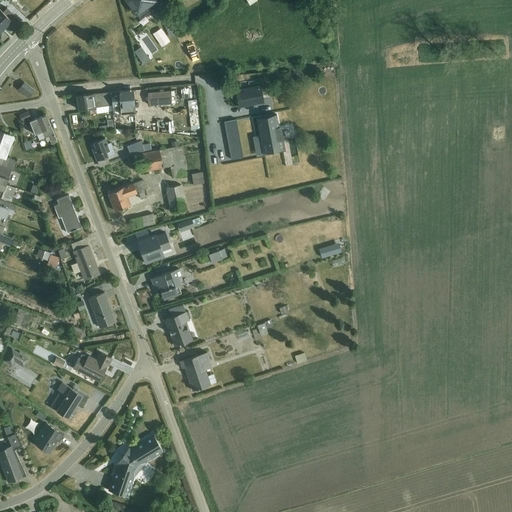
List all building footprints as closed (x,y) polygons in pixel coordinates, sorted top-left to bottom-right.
[(126,0),(140,18),(159,5),(155,0),(126,0)] [(0,11),(0,31),(15,16),(7,7),(1,13),(0,11)] [(174,29),(166,32),(169,38),(176,35),(174,29)] [(131,49),(137,63),(150,57),(147,51),(152,49),(144,30),(134,34),(139,45),(131,49)] [(24,83),(19,89),(28,96),(33,91),(24,83)] [(259,86),(236,91),(239,106),(262,102),(259,86)] [(191,88),(180,89),(181,98),(191,98),(191,88)] [(111,92),(113,111),(113,114),(135,112),(133,90),(111,92)] [(173,91),(148,93),(149,106),(171,104),(171,103),(174,103),(173,91)] [(113,111),(111,92),(85,95),(85,94),(83,94),(83,95),(76,96),(78,110),(95,107),(96,111),(106,109),(106,112),(113,111)] [(196,99),(186,100),(187,106),(188,106),(191,129),(200,128),(196,99)] [(75,110),(64,111),(65,119),(76,118),(75,110)] [(28,111),(19,115),(22,122),(31,118),(28,111)] [(276,114),(257,118),(261,145),(254,146),(256,155),(263,153),(263,155),(285,151),(281,127),(279,127),(276,114)] [(46,115),(29,121),(34,134),(36,134),(39,140),(45,138),(46,142),(49,141),(51,145),(57,142),(46,115)] [(243,158),(236,119),(223,122),(231,160),(243,158)] [(107,125),(99,126),(99,131),(108,130),(107,129),(113,128),(112,120),(106,120),(107,125)] [(0,165),(12,169),(14,170),(18,161),(6,157),(13,136),(0,131),(0,165)] [(96,147),(92,149),(97,161),(107,157),(115,154),(111,143),(107,144),(105,138),(94,142),(96,147)] [(30,140),(23,143),(26,151),(33,149),(30,140)] [(134,155),(145,152),(141,141),(127,146),(130,156),(134,155)] [(145,152),(134,155),(138,173),(170,166),(172,178),(187,175),(181,147),(145,152)] [(107,157),(97,161),(100,168),(109,164),(107,157)] [(0,172),(10,176),(12,169),(0,165),(0,172)] [(0,182),(7,185),(10,176),(0,172),(0,182)] [(202,172),(191,174),(193,184),(204,183),(202,172)] [(143,180),(108,193),(115,211),(131,206),(127,197),(137,194),(136,192),(138,192),(141,199),(146,197),(143,190),(146,189),(143,180)] [(7,185),(0,182),(0,189),(3,191),(1,198),(11,202),(15,188),(7,185)] [(43,190),(41,191),(42,194),(52,191),(49,182),(41,184),(43,190)] [(181,184),(165,187),(170,211),(186,208),(181,184)] [(58,204),(54,206),(58,218),(61,217),(67,233),(72,231),(72,232),(81,227),(69,195),(56,200),(58,204)] [(0,216),(2,217),(6,219),(10,209),(0,205),(0,216)] [(153,214),(130,219),(133,230),(155,224),(153,214)] [(191,218),(177,223),(180,232),(194,227),(191,218)] [(138,241),(149,237),(147,229),(135,234),(138,241)] [(149,237),(138,241),(137,241),(145,264),(165,257),(162,251),(171,248),(166,233),(157,236),(156,234),(149,237)] [(0,248),(2,244),(10,247),(13,239),(2,235),(0,234),(0,248)] [(74,251),(88,246),(85,238),(71,243),(74,251)] [(338,242),(318,249),(321,258),(341,252),(338,242)] [(62,245),(57,247),(62,259),(67,257),(62,245)] [(88,246),(74,251),(72,252),(77,263),(71,265),(74,273),(80,271),(83,280),(99,274),(88,246)] [(39,248),(36,256),(47,261),(50,253),(39,248)] [(224,248),(208,254),(211,263),(222,259),(222,258),(227,256),(224,248)] [(50,255),(46,265),(56,268),(59,258),(50,255)] [(342,258),(331,261),(333,267),(344,264),(342,258)] [(175,287),(178,286),(181,285),(179,278),(182,277),(179,269),(151,279),(154,287),(155,286),(156,286),(157,290),(160,289),(161,293),(163,300),(178,294),(175,287)] [(104,292),(88,298),(99,328),(115,322),(106,300),(107,299),(104,292)] [(83,300),(77,302),(80,310),(86,308),(83,300)] [(171,317),(186,311),(183,303),(168,309),(171,317)] [(286,306),(280,308),(282,314),(289,312),(286,306)] [(18,308),(13,323),(24,327),(24,326),(28,327),(30,320),(32,321),(31,326),(34,327),(37,318),(31,316),(32,313),(18,308)] [(75,311),(67,313),(69,320),(77,318),(75,311)] [(186,311),(171,317),(165,319),(175,346),(193,340),(186,321),(189,320),(186,311)] [(275,318),(257,325),(260,335),(268,333),(266,328),(277,324),(275,318)] [(73,326),(70,335),(85,340),(84,330),(73,326)] [(13,337),(15,331),(8,329),(6,334),(13,337)] [(247,331),(237,335),(239,340),(249,337),(247,331)] [(11,348),(3,361),(11,366),(14,361),(23,367),(28,359),(27,358),(28,357),(19,351),(18,353),(11,348)] [(207,352),(179,361),(182,368),(185,367),(193,390),(211,385),(210,384),(216,382),(213,373),(207,375),(205,369),(212,367),(207,352)] [(78,357),(73,367),(100,381),(111,358),(101,353),(99,355),(96,353),(90,354),(89,356),(87,355),(85,360),(78,357)] [(304,353),(294,356),(297,364),(307,361),(304,353)] [(52,356),(49,363),(57,367),(60,359),(52,356)] [(59,391),(50,407),(71,420),(76,411),(74,409),(76,404),(82,408),(88,397),(62,382),(57,390),(59,391)] [(39,411),(36,416),(43,421),(47,416),(39,411)] [(46,423),(33,443),(49,453),(57,441),(59,442),(64,434),(46,423)] [(10,426),(4,428),(7,434),(12,432),(10,426)] [(11,445),(0,449),(0,462),(8,483),(15,479),(15,480),(26,476),(16,449),(22,447),(16,433),(7,437),(11,445)] [(117,465),(108,490),(124,496),(128,482),(132,483),(134,477),(146,463),(163,452),(153,434),(130,448),(129,447),(115,464),(117,465)]
